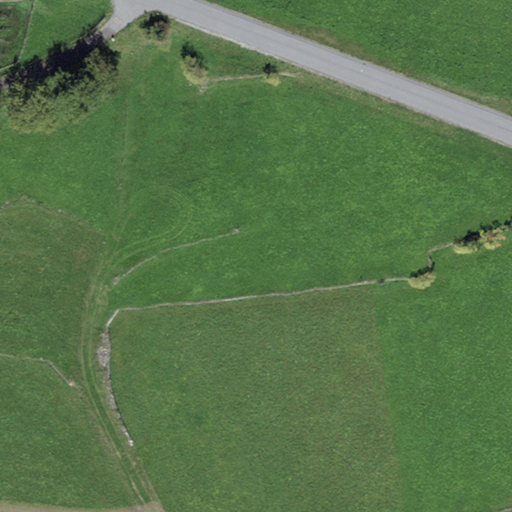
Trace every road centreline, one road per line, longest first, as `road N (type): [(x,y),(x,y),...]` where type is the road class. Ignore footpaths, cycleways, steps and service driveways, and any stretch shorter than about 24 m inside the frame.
road 1 (unclassified): [(511,138),(171,0)]
road 2 (track): [(162,511),(111,414),(101,332)]
